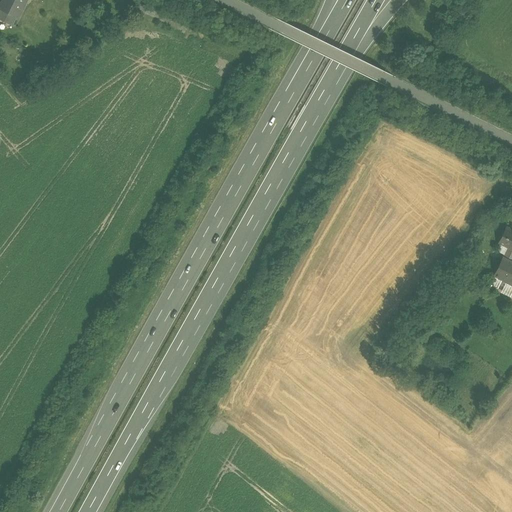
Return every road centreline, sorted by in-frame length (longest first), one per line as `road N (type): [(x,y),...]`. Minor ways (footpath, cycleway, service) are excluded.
road 1 (motorway): [(340,0),(53,511)]
road 2 (motorway): [(92,511),(378,0)]
road 3 (unclassified): [(221,0),(511,141)]
